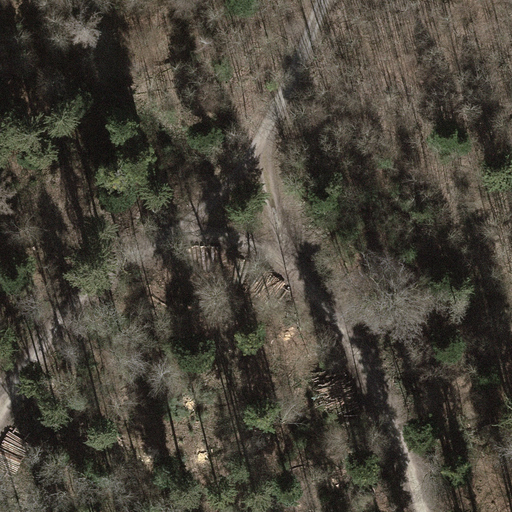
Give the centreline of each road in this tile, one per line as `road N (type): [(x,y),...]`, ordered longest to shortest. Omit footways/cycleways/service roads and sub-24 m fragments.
road 1 (track): [(144,244),(229,235),(300,278),(383,421),(412,511)]
road 2 (track): [(144,244),(203,212),(259,147),(322,0)]
road 3 (track): [(0,409),(64,309),(144,244)]
road 4 (track): [(259,147),(300,278)]
